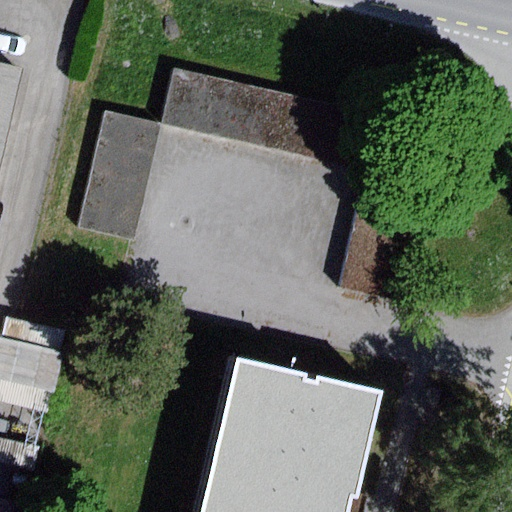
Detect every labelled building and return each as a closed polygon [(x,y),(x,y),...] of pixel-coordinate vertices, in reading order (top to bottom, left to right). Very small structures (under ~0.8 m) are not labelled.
[(374,115),(170,69),(157,123),(363,169),(374,115)] [(130,241),(157,123),(102,110),(74,228),(130,241)] [(391,300),(418,182),(363,169),(335,288),(391,300)] [(9,319),(3,341),(60,357),(67,334),(9,319)] [(339,511),(368,386),(223,353),(186,511),(339,511)] [(0,377),(0,401),(47,414),(53,392),(0,377)] [(0,441),(0,465),(36,476),(42,453),(0,441)] [(0,499),(0,511),(24,511),(26,507),(0,499)]
